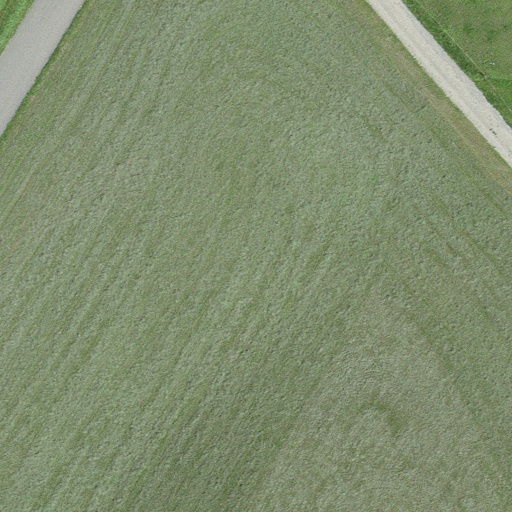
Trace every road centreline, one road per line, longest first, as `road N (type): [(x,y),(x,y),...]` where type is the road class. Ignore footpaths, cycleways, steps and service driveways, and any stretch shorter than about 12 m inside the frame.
road 1 (track): [(511,155),(376,0)]
road 2 (residential): [(0,114),(70,0)]
